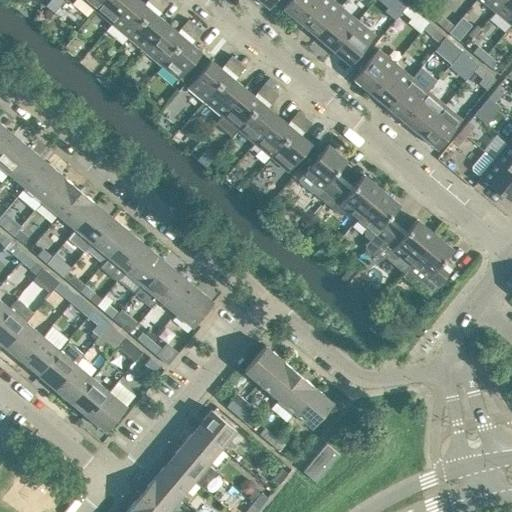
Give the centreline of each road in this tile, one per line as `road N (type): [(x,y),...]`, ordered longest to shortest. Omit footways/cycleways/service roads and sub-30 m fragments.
road 1 (residential): [(511,257),(212,0)]
road 2 (residential): [(268,303),(0,75)]
road 3 (residential): [(120,487),(268,303)]
road 4 (residential): [(445,363),(362,379),(268,303)]
road 5 (residential): [(120,487),(0,389)]
